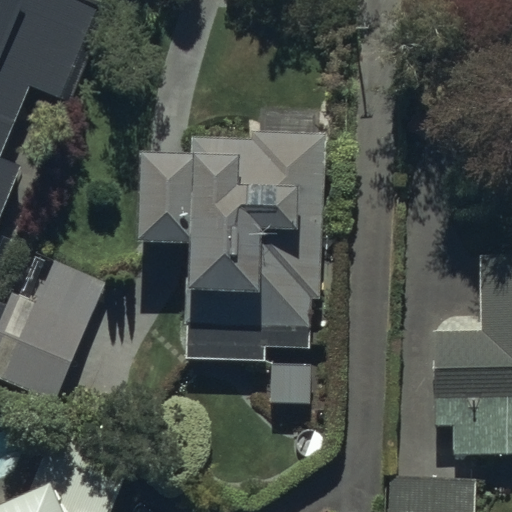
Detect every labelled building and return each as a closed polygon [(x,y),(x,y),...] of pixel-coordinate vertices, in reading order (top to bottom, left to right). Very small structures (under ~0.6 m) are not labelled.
[(99,14),(64,0),(0,0),(0,221),(19,175),(2,168),(30,100),(59,112),(99,14)] [(320,309),(321,142),(251,141),(250,148),(189,147),(188,172),(135,171),(134,263),(185,264),(184,371),(261,372),(261,358),(311,358),(311,309),(320,309)] [(511,263),(479,265),(480,342),(429,343),(431,440),(449,440),(450,469),(511,468),(511,263)] [(106,289),(52,266),(33,309),(11,299),(0,323),(0,388),(52,411),(106,289)] [(59,424),(24,506),(10,511),(115,511),(138,457),(59,424)] [(473,511),(475,487),(388,484),(387,511),(473,511)]
